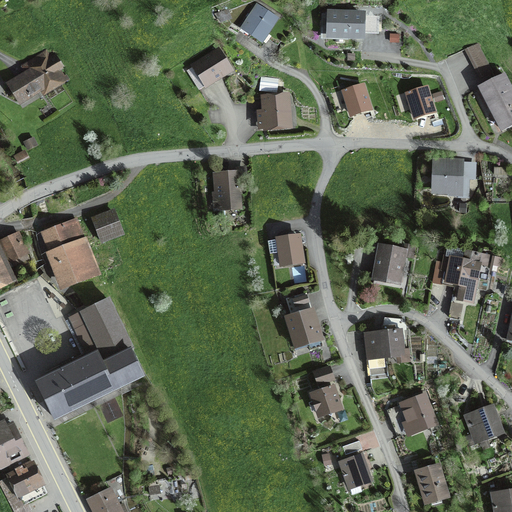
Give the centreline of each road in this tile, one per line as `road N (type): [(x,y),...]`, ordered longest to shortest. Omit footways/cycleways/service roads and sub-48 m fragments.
road 1 (residential): [(329,144),(132,160),(45,187),(0,213)]
road 2 (residential): [(511,399),(415,315),(385,310),(334,321)]
road 3 (residential): [(405,511),(334,321)]
road 4 (residential): [(511,160),(483,146),(329,144)]
road 5 (residential): [(334,321),(314,225),(329,144)]
road 6 (tertiary): [(0,352),(78,511)]
